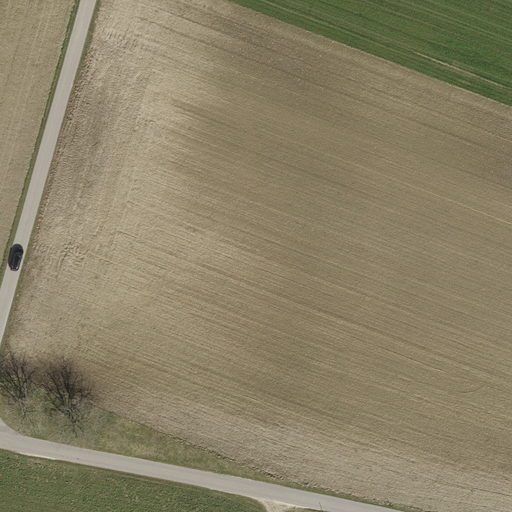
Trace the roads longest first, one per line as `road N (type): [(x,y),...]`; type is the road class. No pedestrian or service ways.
road 1 (track): [(364,511),(0,438)]
road 2 (track): [(0,325),(90,0)]
